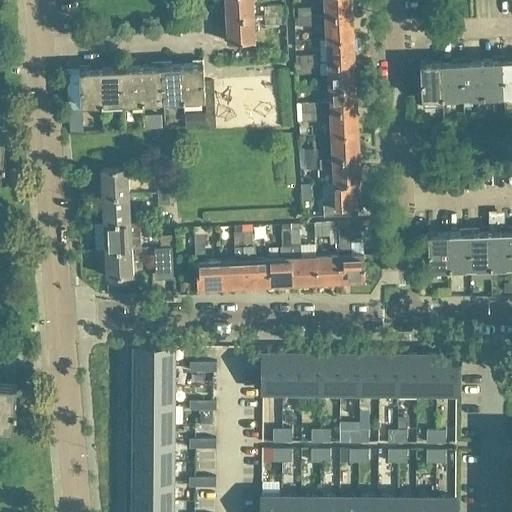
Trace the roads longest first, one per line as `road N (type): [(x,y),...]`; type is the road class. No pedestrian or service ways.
road 1 (residential): [(407,316),(60,309)]
road 2 (residential): [(407,316),(393,0)]
road 3 (residential): [(60,309),(46,117)]
road 4 (residential): [(77,511),(64,363)]
